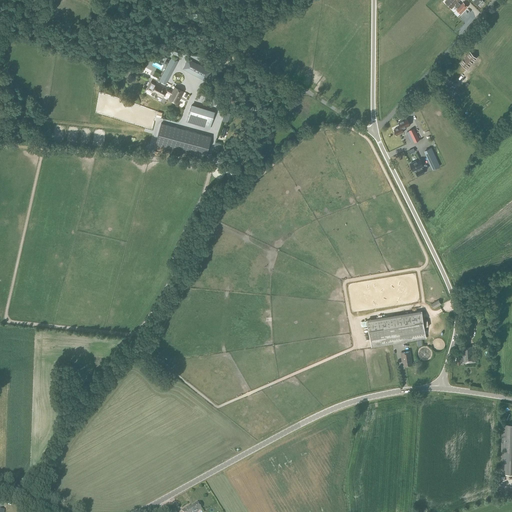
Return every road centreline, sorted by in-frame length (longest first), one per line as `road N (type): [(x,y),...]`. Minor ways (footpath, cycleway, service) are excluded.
road 1 (unclassified): [(138,511),(340,406),(440,389)]
road 2 (unclassified): [(440,389),(455,298),(375,128)]
road 3 (unclassified): [(375,128),(155,0)]
road 4 (unclassified): [(494,0),(375,128)]
road 5 (unknown): [(301,90),(270,113),(213,105),(194,95),(189,80)]
road 6 (unclassified): [(375,128),(372,0)]
